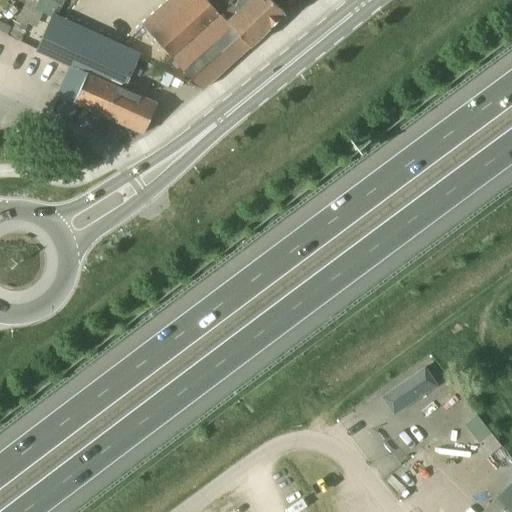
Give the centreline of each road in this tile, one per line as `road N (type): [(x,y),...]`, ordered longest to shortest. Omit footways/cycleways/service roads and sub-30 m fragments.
road 1 (motorway): [(511,93),(0,480)]
road 2 (motorway): [(41,511),(511,156)]
road 3 (secondary): [(217,123),(45,224)]
road 4 (secondary): [(63,247),(156,185),(217,123)]
road 5 (secondary): [(217,123),(370,0)]
road 6 (unclassified): [(194,511),(294,443),(339,452)]
